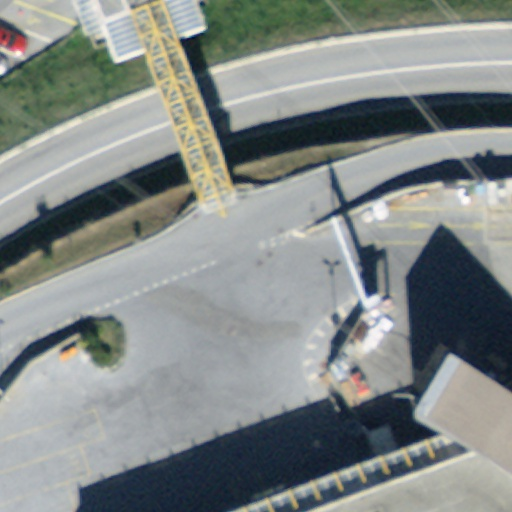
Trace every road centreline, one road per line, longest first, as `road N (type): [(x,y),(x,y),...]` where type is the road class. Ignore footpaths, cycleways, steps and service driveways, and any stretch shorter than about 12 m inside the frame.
road 1 (primary): [(0,202),(103,148),(211,107),(371,73),(511,63)]
road 2 (unknown): [(128,277),(131,396),(121,425),(0,482)]
